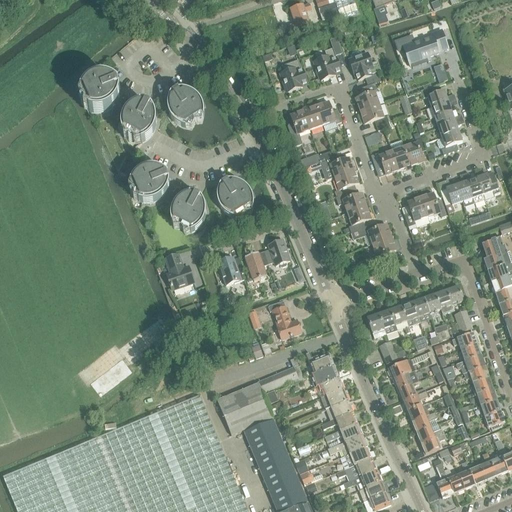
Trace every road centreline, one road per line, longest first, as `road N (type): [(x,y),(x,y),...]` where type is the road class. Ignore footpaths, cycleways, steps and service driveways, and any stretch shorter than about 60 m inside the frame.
road 1 (residential): [(331,307),(247,120),(149,0)]
road 2 (residential): [(421,511),(331,307)]
road 3 (residential): [(511,400),(462,259),(414,276)]
road 4 (residential): [(382,195),(371,186),(338,87),(268,112)]
road 5 (residential): [(382,195),(482,156),(457,84)]
